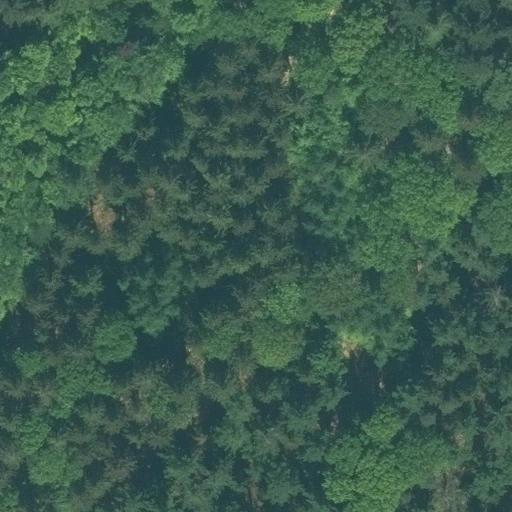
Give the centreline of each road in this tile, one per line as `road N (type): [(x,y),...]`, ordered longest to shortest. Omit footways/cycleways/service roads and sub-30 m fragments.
road 1 (track): [(511,155),(71,511)]
road 2 (track): [(368,0),(511,98)]
